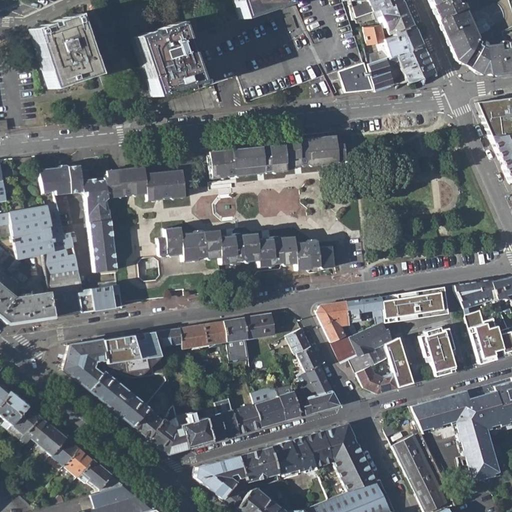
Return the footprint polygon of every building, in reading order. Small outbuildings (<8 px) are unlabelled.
[(230,0),(237,20),(282,4),(280,0),(230,0)] [(351,0),(351,1),(354,0),(367,0),(367,1),(365,2),(365,4),(353,7),(355,14),(371,9),(401,0),(351,0)] [(374,18),(375,21),(381,19),(407,12),(401,0),(371,9),(374,18)] [(487,74),(489,76),(511,72),(511,42),(507,43),(505,41),(500,41),(499,44),(485,46),(484,42),(481,40),(478,41),(476,39),(477,36),(465,10),(461,1),(461,0),(428,0),(432,9),(438,23),(455,62),(478,75),(487,74)] [(387,32),(388,35),(391,33),(412,25),(407,12),(381,19),(385,33),(387,32)] [(28,31),(48,89),(93,73),(73,16),(51,23),(52,27),(46,29),(45,26),(28,31)] [(363,27),(367,47),(383,43),(382,40),(381,37),(383,36),(380,24),(363,27)] [(196,84),(181,40),(175,25),(153,33),(154,37),(148,38),(147,35),(130,41),(151,100),(196,84)] [(382,40),(383,43),(384,47),(388,58),(393,56),(421,47),(412,25),(391,33),(393,37),(382,40)] [(367,65),(371,63),(369,55),(367,51),(367,47),(363,48),(367,65)] [(405,82),(406,84),(418,79),(432,73),(421,47),(393,56),(398,66),(403,78),(405,82)] [(371,63),(378,61),(376,53),(369,55),(371,63)] [(374,92),(391,86),(390,83),(386,67),(393,65),(398,66),(393,56),(388,58),(378,61),(371,63),(367,65),(374,92)] [(363,65),(335,74),(343,94),(371,90),(363,65)] [(405,82),(403,78),(390,83),(391,86),(405,82)] [(511,97),(509,98),(474,102),(489,138),(511,134),(511,97)] [(0,118),(0,129),(8,129),(7,118),(0,118)] [(214,161),(217,183),(230,181),(233,179),(235,181),(239,180),(241,177),(245,177),(245,179),(267,176),(267,174),(270,174),(272,176),(276,175),(278,173),(280,175),(293,173),(292,170),(305,168),(305,166),(307,166),(310,168),(314,167),(316,164),(316,167),(342,163),(344,161),(346,163),(350,162),(351,160),(349,142),(341,143),(340,133),(331,135),(332,142),(320,143),(319,136),(309,138),(310,141),(304,142),(304,139),(294,140),(295,147),(289,148),(289,151),(283,152),(282,145),(273,147),(274,150),(268,151),(267,147),(256,149),(257,155),(246,156),(245,150),(235,152),(236,155),(229,156),(229,152),(220,154),(221,160),(214,161)] [(511,134),(489,138),(498,159),(511,153),(511,134)] [(511,153),(498,159),(502,166),(511,162),(511,153)] [(509,183),(511,182),(511,162),(502,166),(509,183)] [(52,190),(53,196),(81,192),(78,170),(78,165),(67,166),(64,164),(59,165),(57,167),(37,169),(43,191),(52,190)] [(104,200),(138,196),(142,195),(143,202),(154,200),(154,198),(157,197),(160,199),(164,199),(166,196),(169,198),(183,196),(181,175),(174,176),(173,169),(148,172),(149,179),(142,179),(141,173),(136,174),(134,166),(110,170),(110,178),(102,179),(104,200)] [(86,169),(78,170),(81,192),(84,195),(82,198),(83,207),(90,198),(87,178),(86,169)] [(102,177),(87,178),(90,198),(83,207),(91,272),(112,270),(105,218),(106,218),(104,200),(102,179),(102,177)] [(61,233),(54,202),(0,213),(0,246),(15,258),(39,254),(44,283),(46,292),(51,317),(118,306),(117,301),(114,280),(78,286),(66,233),(61,233)] [(218,257),(219,264),(232,263),(235,260),(242,260),(244,262),(256,261),(257,267),(269,266),(271,263),(280,262),(283,265),(295,264),(296,271),(308,270),(310,267),(317,267),(320,269),(334,268),(332,247),(318,248),(317,241),(315,239),(311,239),(309,242),(300,242),(300,247),(294,247),(294,243),(288,243),(288,236),(279,237),(277,235),(272,236),(271,238),(262,238),(263,245),(257,245),(256,239),(250,239),(249,232),(241,233),(238,231),(233,231),(232,234),(222,235),(223,241),(218,242),(217,235),(211,235),(210,228),(202,229),(199,227),(195,227),(193,229),(185,230),(185,236),(179,236),(179,230),(172,230),(172,223),(165,224),(166,233),(154,234),(156,255),(180,253),(181,261),(218,257)] [(0,265),(20,282),(30,271),(15,258),(0,246),(0,265)] [(504,293),(505,294),(511,292),(511,275),(490,280),(489,279),(452,284),(458,313),(463,312),(462,306),(478,304),(479,309),(492,307),(490,303),(499,302),(504,301),(500,295),(504,293)] [(440,286),(411,291),(411,295),(440,290),(440,286)] [(51,317),(46,292),(11,298),(0,288),(0,320),(4,324),(51,317)] [(170,289),(171,306),(185,305),(184,288),(170,289)] [(379,316),(379,319),(392,317),(392,321),(439,314),(438,307),(443,306),(440,290),(411,295),(411,291),(387,295),(387,298),(377,300),(379,316)] [(376,296),(343,302),(346,322),(351,321),(357,320),(357,319),(359,318),(358,314),(359,313),(359,311),(371,309),(372,317),(373,316),(379,316),(377,300),(376,296)] [(328,344),(343,336),(337,325),(346,322),(343,302),(317,306),(314,314),(328,344)] [(495,312),(503,309),(499,302),(490,303),(492,307),(495,312)] [(240,318),(243,339),(271,335),(270,331),(284,328),(282,311),(240,318)] [(477,311),(461,316),(475,363),(482,361),(482,363),(511,354),(511,327),(495,332),(491,319),(482,322),(481,322),(477,311)] [(221,321),(224,342),(243,339),(240,318),(221,321)] [(201,324),(204,345),(224,342),(221,321),(201,324)] [(351,334),(356,332),(351,321),(346,322),(350,333),(351,334)] [(348,359),(354,373),(367,366),(379,361),(385,357),(381,343),(389,338),(387,333),(379,322),(374,324),(356,332),(351,334),(350,333),(343,336),(328,344),(338,363),(348,359)] [(178,341),(180,349),(204,345),(201,324),(177,327),(178,341)] [(158,344),(178,341),(177,327),(155,331),(158,344)] [(283,336),(292,355),(293,354),(308,346),(300,329),(283,336)] [(420,336),(416,337),(422,359),(426,357),(432,378),(447,373),(447,371),(451,370),(452,369),(448,356),(447,351),(450,350),(451,350),(445,329),(438,331),(431,333),(430,330),(422,332),(423,335),(420,336)] [(142,333),(64,345),(58,368),(84,390),(128,425),(142,408),(99,373),(98,372),(96,374),(88,367),(90,361),(100,360),(100,357),(145,350),(142,333)] [(390,341),(389,338),(381,343),(385,357),(388,370),(390,377),(394,389),(395,388),(403,386),(402,384),(409,381),(396,338),(390,341)] [(243,339),(224,342),(226,358),(246,355),(243,339)] [(293,354),(301,372),(317,365),(308,346),(293,354)] [(385,357),(379,361),(383,372),(388,370),(385,357)] [(297,385),(303,395),(329,389),(317,365),(301,372),(294,376),(297,385)] [(371,374),(367,366),(354,373),(361,387),(376,394),(385,391),(394,389),(390,377),(382,379),(371,374)] [(164,380),(165,383),(184,381),(182,369),(162,373),(164,380)] [(511,375),(435,398),(436,401),(422,405),(421,402),(416,404),(406,407),(409,415),(418,432),(424,430),(450,422),(468,481),(495,473),(482,429),(511,419),(511,375)] [(171,403),(174,415),(180,413),(172,386),(167,388),(171,403)] [(283,420),(276,396),(273,386),(249,393),(252,404),(259,427),(283,420)] [(306,404),(300,406),(303,414),(336,404),(329,389),(303,395),(306,404)] [(0,400),(0,418),(9,426),(25,406),(7,392),(0,400)] [(276,396),(283,420),(299,415),(295,407),(291,392),(276,396)] [(189,400),(192,408),(199,406),(196,398),(189,400)] [(226,399),(213,403),(216,413),(223,437),(236,433),(229,411),(226,399)] [(252,404),(229,411),(236,433),(259,427),(252,404)] [(6,430),(17,440),(37,416),(25,406),(9,426),(6,430)] [(144,438),(157,420),(142,408),(128,425),(144,438)] [(178,427),(184,448),(209,441),(202,418),(194,420),(193,415),(191,416),(189,412),(175,417),(178,427)] [(202,418),(209,441),(223,437),(216,413),(202,418)] [(27,438),(36,445),(50,427),(37,416),(17,440),(22,444),(27,438)] [(144,438),(164,454),(184,448),(178,427),(173,428),(163,420),(165,418),(161,416),(157,420),(144,438)] [(329,428),(302,438),(312,465),(313,468),(330,462),(346,492),(372,481),(344,423),(329,428)] [(50,427),(36,445),(49,456),(63,438),(50,427)] [(427,511),(450,500),(418,432),(390,446),(421,511),(427,511)] [(63,467),(77,449),(63,438),(49,456),(63,467)] [(273,473),(273,475),(293,470),(293,472),(295,472),(313,468),(312,465),(302,438),(266,447),(273,473)] [(240,477),(241,482),(273,473),(266,447),(233,456),(240,477)] [(77,449),(63,467),(76,478),(91,460),(77,449)] [(191,477),(218,498),(231,480),(226,476),(227,473),(232,473),(233,478),(240,477),(233,456),(193,467),(191,477)] [(97,488),(98,492),(121,485),(91,460),(76,478),(84,484),(88,480),(97,488)] [(231,510),(238,500),(233,487),(231,480),(218,498),(231,510)] [(387,511),(372,481),(346,492),(301,510),(281,511),(280,511),(387,511)] [(94,508),(83,511),(142,511),(151,510),(121,485),(98,492),(90,494),(94,508)] [(243,485),(233,487),(238,500),(245,491),(243,485)] [(280,511),(281,511),(253,488),(245,491),(238,500),(231,510),(234,511),(280,511)] [(12,500),(23,511),(29,511),(33,511),(18,494),(12,500)] [(61,497),(54,502),(55,505),(63,502),(61,497)]
